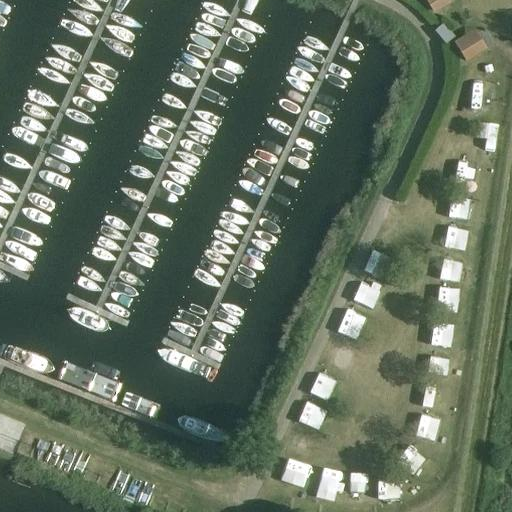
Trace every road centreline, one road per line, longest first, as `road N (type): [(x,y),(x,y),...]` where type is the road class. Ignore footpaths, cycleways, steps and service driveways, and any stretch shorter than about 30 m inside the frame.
road 1 (unclassified): [(250,494),(439,86),(437,47),(423,26),(379,0)]
road 2 (track): [(0,406),(216,496),(250,494)]
